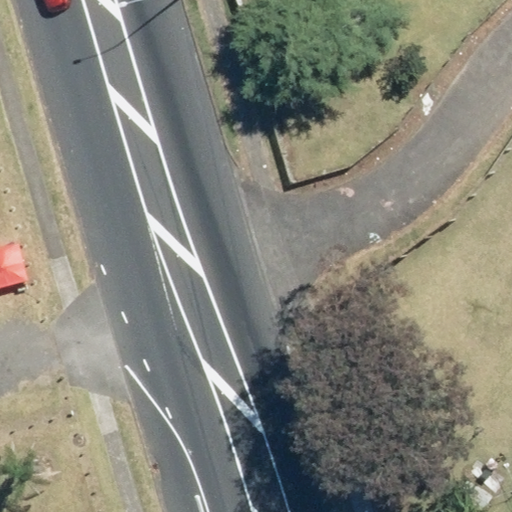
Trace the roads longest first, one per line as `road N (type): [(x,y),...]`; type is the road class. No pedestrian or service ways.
road 1 (secondary): [(263,511),(110,0)]
road 2 (track): [(0,361),(196,302)]
